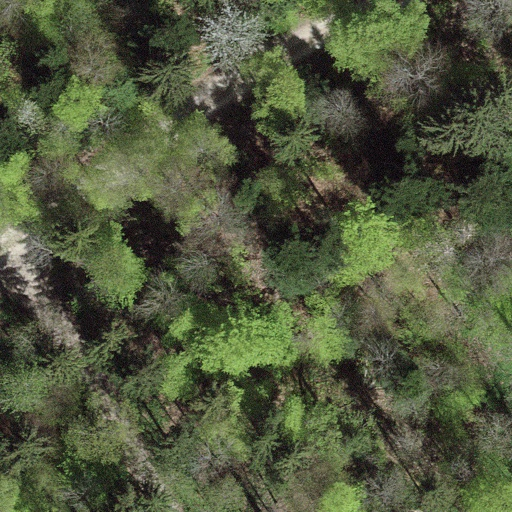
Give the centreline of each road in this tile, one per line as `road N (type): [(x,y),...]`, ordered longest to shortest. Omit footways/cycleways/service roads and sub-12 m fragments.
road 1 (track): [(387,0),(254,68),(13,251)]
road 2 (track): [(173,511),(111,430),(13,251)]
